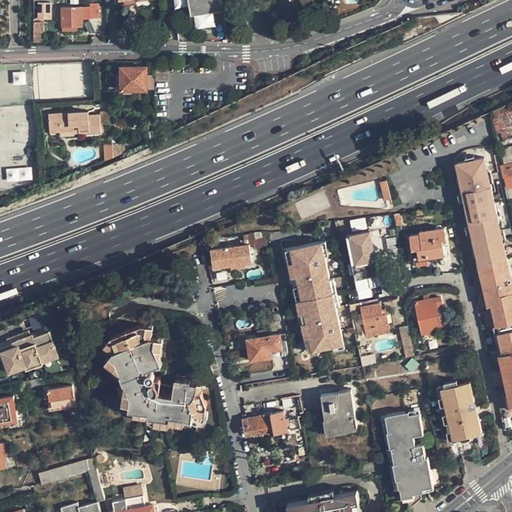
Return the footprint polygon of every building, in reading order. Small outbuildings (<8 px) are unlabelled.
[(189,0),(192,14),(224,9),(222,0),(189,0)] [(53,17),(53,1),(39,1),(39,18),(53,17)] [(91,7),(83,7),(84,17),(99,17),(99,5),(91,4),(91,7)] [(83,17),(84,17),(83,7),(63,8),(64,25),(84,25),(83,17)] [(45,41),(45,20),(34,21),(35,41),(45,41)] [(147,88),(147,65),(122,65),(122,88),(147,88)] [(511,103),(495,107),(500,125),(511,122),(511,103)] [(88,114),(88,110),(50,113),(51,130),(81,128),(81,133),(101,131),(100,114),(88,114)] [(102,111),(103,121),(111,121),(110,110),(102,111)] [(506,174),(511,172),(511,148),(503,151),(505,160),(504,162),(506,174)] [(35,177),(33,164),(8,167),(9,180),(35,177)] [(386,198),(392,197),(389,178),(382,180),(386,198)] [(410,233),(414,259),(434,256),(445,254),(443,239),(447,238),(445,226),(421,229),(421,232),(410,233)] [(253,231),(255,243),(256,247),(271,245),(268,229),(253,231)] [(359,286),(382,283),(373,229),(349,233),(359,286)] [(293,244),(298,271),(330,265),(329,258),(323,259),(322,254),(328,252),(325,238),(293,244)] [(252,261),(250,244),(250,241),(212,247),(215,266),(231,264),(244,262),(252,261)] [(289,245),(294,272),(298,271),(293,244),(289,245)] [(511,390),(510,390),(511,398),(511,292),(511,293),(509,284),(511,282),(511,279),(511,278),(511,268),(509,255),(481,261),(483,270),(487,269),(489,275),(492,275),(493,281),(497,280),(499,287),(488,290),(491,305),(495,305),(499,319),(503,318),(504,325),(506,332),(507,339),(503,340),(506,355),(502,355),(506,370),(511,369),(511,390)] [(245,269),(244,262),(231,264),(232,270),(245,269)] [(298,271),(300,283),(305,311),(306,312),(334,308),(335,306),(338,306),(338,304),(335,289),(332,276),(330,265),(298,271)] [(486,283),(493,281),(492,275),(489,275),(484,276),(486,283)] [(300,283),(296,283),(302,312),(305,311),(300,283)] [(437,305),(443,304),(441,296),(417,301),(422,327),(441,324),(437,305)] [(384,312),(383,307),(381,297),(362,301),(368,334),(391,330),(388,312),(384,312)] [(496,327),(504,325),(503,318),(499,319),(495,305),(491,305),(496,327)] [(345,342),(342,328),(336,329),(335,323),(341,322),(338,306),(335,306),(334,308),(306,312),(307,320),(308,326),(312,348),(345,342)] [(307,320),(303,321),(309,349),(312,348),(308,326),(307,320)] [(147,323),(144,322),(113,334),(109,340),(116,347),(110,355),(117,360),(121,371),(126,370),(130,381),(126,383),(132,396),(130,407),(149,410),(148,415),(170,418),(171,414),(194,417),(195,406),(206,407),(207,399),(201,389),(197,389),(198,381),(191,380),(191,377),(186,377),(185,379),(177,378),(176,383),(161,381),(161,376),(160,375),(155,374),(155,371),(153,369),(151,369),(149,370),(148,367),(151,366),(159,363),(158,359),(161,359),(156,342),(156,336),(149,335),(146,331),(147,323)] [(260,328),(262,336),(269,335),(268,327),(260,328)] [(6,355),(11,370),(18,367),(26,365),(27,364),(28,367),(35,365),(43,362),(44,362),(44,361),(45,360),(53,357),(59,355),(51,330),(27,338),(26,335),(13,340),(14,342),(0,346),(0,354),(1,357),(6,355)] [(285,332),(269,335),(273,355),(288,352),(285,332)] [(497,334),(502,355),(506,355),(503,340),(507,339),(506,332),(497,334)] [(253,358),(273,355),(269,335),(262,336),(249,338),(250,340),(246,340),(248,352),(252,352),(253,358)] [(42,376),(23,380),(24,387),(43,384),(42,376)] [(442,386),(451,421),(453,430),(455,436),(470,432),(482,429),(476,405),(469,407),(468,400),(475,399),(470,379),(458,382),(446,385),(442,386)] [(49,397),(47,397),(50,410),(76,405),(73,385),(48,389),(49,397)] [(448,421),(451,421),(442,386),(438,387),(446,421),(448,421)] [(351,388),(322,392),(326,417),(331,416),(333,427),(357,423),(351,388)] [(283,395),(283,397),(298,394),(301,410),(305,410),(302,392),(283,395)] [(0,423),(5,422),(5,421),(20,419),(15,393),(1,396),(0,395),(0,394),(0,423)] [(290,413),(301,410),(298,394),(283,397),(285,404),(288,404),(290,413)] [(476,405),(475,399),(468,400),(469,407),(476,405)] [(421,408),(385,414),(398,499),(417,496),(416,492),(435,489),(427,441),(417,443),(416,434),(425,432),(421,408)] [(275,431),(289,429),(288,422),(291,421),(290,415),(287,416),(286,409),(245,415),(248,434),(275,429),(275,431)] [(302,413),(290,415),(291,421),(288,422),(289,429),(304,426),(302,413)] [(472,438),(470,432),(455,436),(451,437),(452,440),(458,438),(459,441),(472,438)] [(5,456),(12,454),(11,440),(0,441),(0,466),(6,466),(5,456)] [(90,468),(99,500),(106,498),(99,471),(96,456),(87,457),(40,471),(40,472),(41,473),(43,482),(90,468)] [(143,485),(124,488),(126,497),(145,494),(143,485)] [(309,493),(310,497),(335,492),(334,488),(309,493)] [(310,498),(289,502),(290,511),(357,511),(355,502),(361,501),(359,489),(335,494),(335,492),(310,497),(310,498)] [(156,511),(155,503),(146,504),(145,494),(126,497),(115,499),(114,499),(116,511),(156,511)] [(107,499),(110,511),(116,511),(114,499),(115,499),(114,497),(107,499)] [(102,511),(99,500),(80,504),(79,500),(63,505),(64,511),(102,511)]
